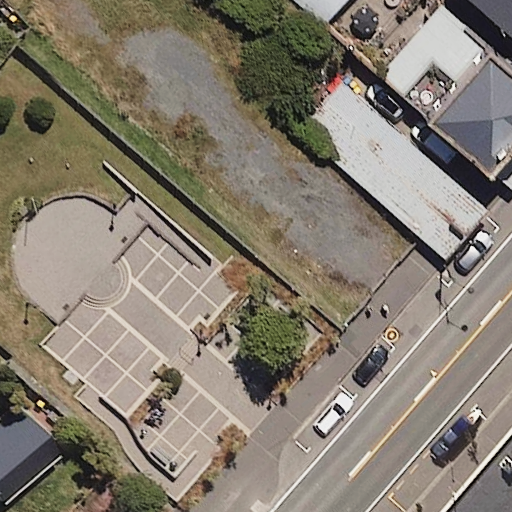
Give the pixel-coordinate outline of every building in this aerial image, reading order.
[(346,0),(297,0),(326,25),(346,0)] [(511,0),(446,0),(511,57),(511,0)] [(511,205),(511,78),(432,10),(367,83),(511,207),(511,205)] [(494,212),(344,82),(301,131),(424,238),(451,261),(494,212)] [(60,456),(14,403),(0,414),(0,502),(3,505),(60,456)] [(511,511),(511,450),(509,448),(454,511),(511,511)]
